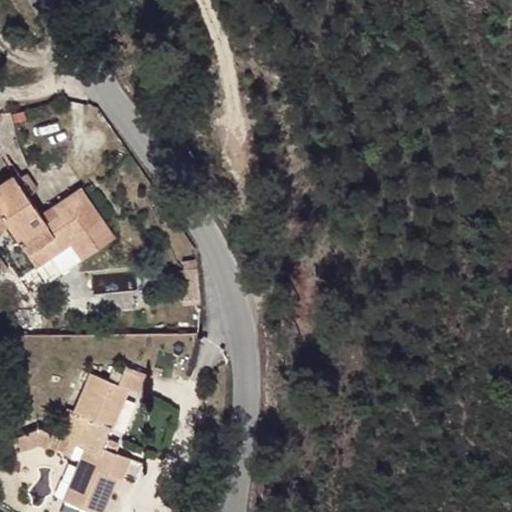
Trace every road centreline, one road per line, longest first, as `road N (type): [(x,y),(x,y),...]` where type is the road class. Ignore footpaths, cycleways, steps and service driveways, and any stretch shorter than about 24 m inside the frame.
road 1 (tertiary): [(40,0),(181,202),(230,304),(242,408),(234,511)]
road 2 (track): [(194,226),(228,207),(238,149),(203,0)]
